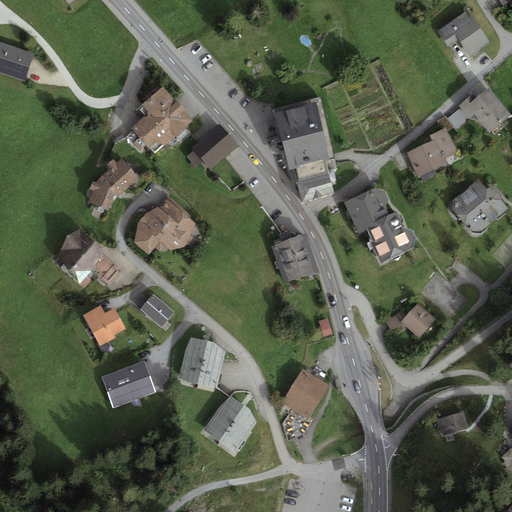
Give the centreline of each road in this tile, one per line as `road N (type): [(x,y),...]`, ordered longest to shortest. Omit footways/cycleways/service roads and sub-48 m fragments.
road 1 (residential): [(377,452),(310,470),(290,464),(248,360),(123,249),(126,218),(154,186)]
road 2 (residential): [(303,218),(511,46)]
road 3 (residential): [(335,299),(359,301),(386,359),(413,380),(511,313)]
road 4 (primary): [(303,218),(153,40)]
road 5 (residential): [(0,5),(91,101),(125,97),(153,40)]
road 6 (primary): [(377,452),(335,299)]
road 7 (residential): [(511,390),(442,395),(377,452)]
road 8 (track): [(290,464),(216,484),(168,511)]
